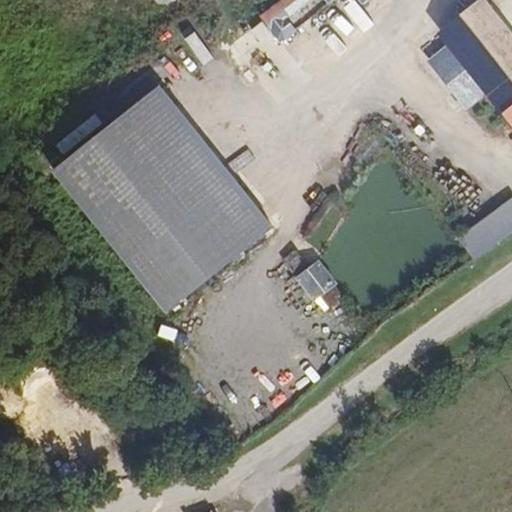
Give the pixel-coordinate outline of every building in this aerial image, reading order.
[(295,0),(286,8),(279,2),(266,13),(294,46),(307,36),(296,21),(320,0),(332,0),(333,1),(334,0),(355,0),(365,10),(378,0),(295,0)] [(511,41),(490,12),(476,0),(467,0),(434,27),(445,45),(425,62),(469,117),(493,98),(511,120),(511,41)] [(511,41),(511,0),(505,0),(490,12),(511,41)] [(186,36),(203,58),(212,52),(195,29),(186,36)] [(161,87),(53,173),(167,313),(274,227),(161,87)] [(334,136),(319,159),(329,165),(343,142),(334,136)] [(463,216),(475,210),(457,178),(445,185),(463,216)] [(480,261),(511,236),(511,200),(463,238),(480,261)] [(293,273),(321,305),(340,291),(313,259),(293,273)]
